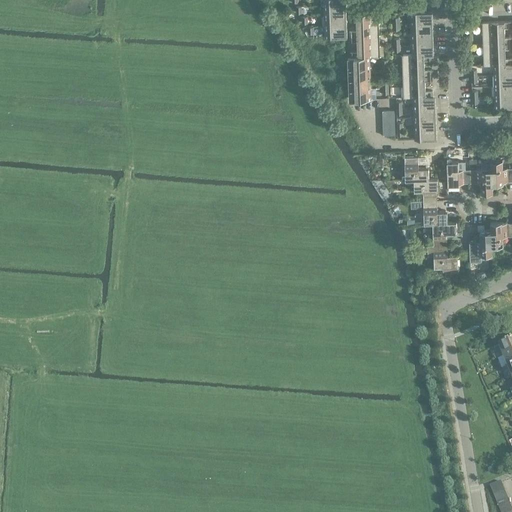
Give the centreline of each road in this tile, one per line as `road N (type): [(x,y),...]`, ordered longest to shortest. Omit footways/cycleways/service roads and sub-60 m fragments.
road 1 (unclassified): [(475,511),(445,349),(447,306),(511,279)]
road 2 (residential): [(359,117),(380,148),(456,145),(456,124)]
road 3 (residential): [(447,4),(456,124)]
